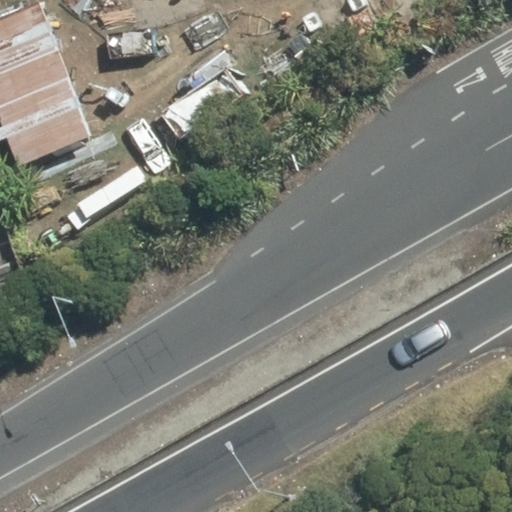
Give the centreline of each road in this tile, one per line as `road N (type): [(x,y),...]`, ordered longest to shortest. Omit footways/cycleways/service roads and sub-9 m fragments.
road 1 (motorway): [(0,421),(511,147)]
road 2 (motorway): [(511,304),(147,511)]
